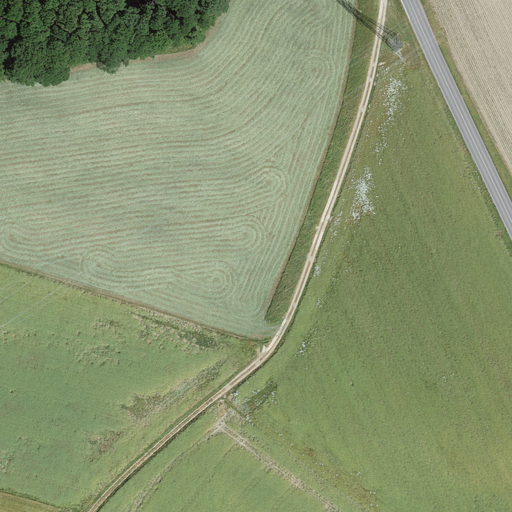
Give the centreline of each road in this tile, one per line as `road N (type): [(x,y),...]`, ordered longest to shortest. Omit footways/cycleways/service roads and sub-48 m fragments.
road 1 (track): [(385,0),(360,116),(292,309),(266,354),(93,511)]
road 2 (tertiary): [(409,0),(511,213)]
